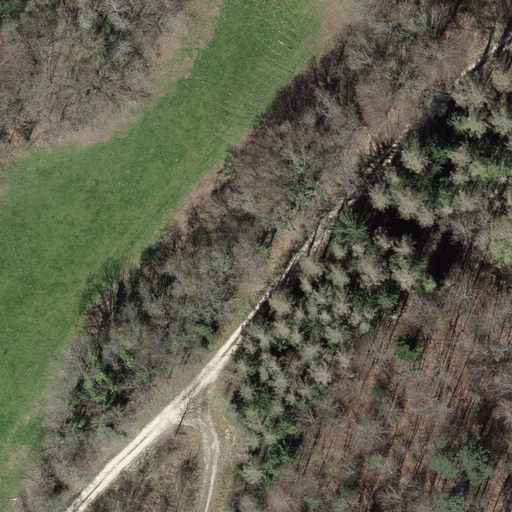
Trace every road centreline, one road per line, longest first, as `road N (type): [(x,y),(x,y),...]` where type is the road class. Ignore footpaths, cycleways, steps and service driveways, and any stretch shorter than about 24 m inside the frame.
road 1 (track): [(72,511),(210,373),(291,268),(449,94),(511,40)]
road 2 (track): [(192,392),(211,439),(200,511)]
